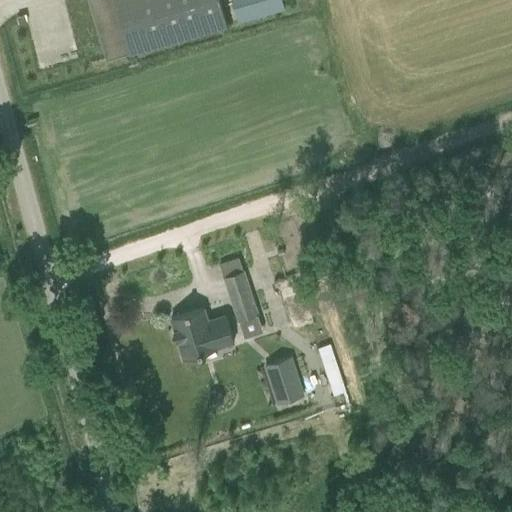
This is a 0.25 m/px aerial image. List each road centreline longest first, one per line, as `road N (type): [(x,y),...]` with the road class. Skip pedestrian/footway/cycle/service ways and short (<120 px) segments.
road 1 (track): [(511,125),(47,271)]
road 2 (unclassified): [(114,511),(0,99)]
